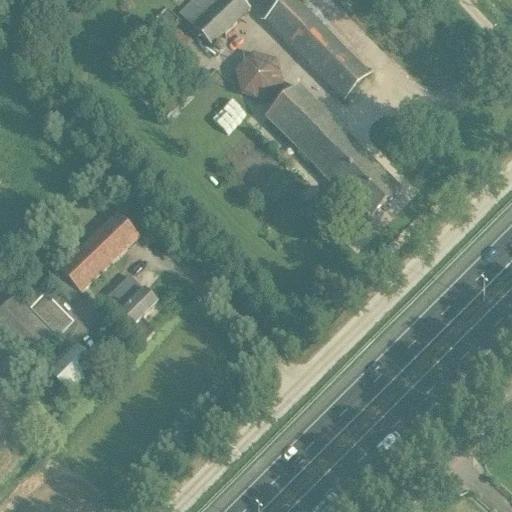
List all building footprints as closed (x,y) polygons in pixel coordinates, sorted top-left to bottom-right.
[(212,50),(251,12),(238,0),(195,0),(179,17),(212,50)] [(293,0),(290,0),(266,24),(345,103),(371,77),(293,0)] [(402,191),(301,87),(266,121),(368,225),(402,191)] [(332,192),(322,192),(315,199),(315,209),(322,216),(332,217),(338,208),(338,199),(332,192)] [(69,238),(82,225),(68,212),(55,226),(69,238)] [(141,240),(118,217),(59,274),(82,297),(141,240)] [(130,280),(107,303),(113,309),(108,315),(115,321),(120,316),(145,342),(147,343),(155,336),(154,334),(142,323),(158,308),(144,294),(142,297),(137,292),(140,290),(130,280)] [(59,341),(75,325),(46,297),(30,312),(59,341)] [(0,314),(0,332),(33,366),(58,342),(15,299),(0,314)] [(46,375),(70,399),(99,370),(74,346),(46,375)]
